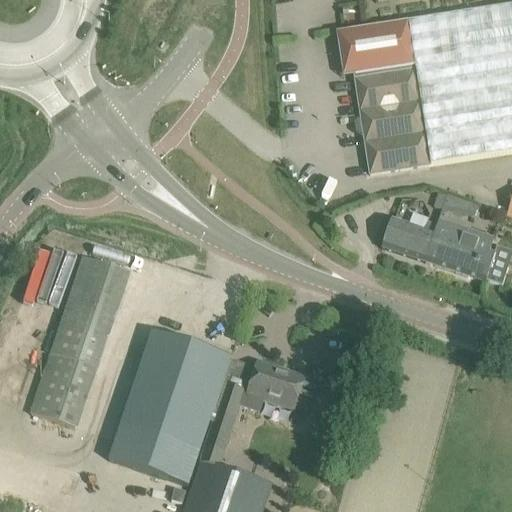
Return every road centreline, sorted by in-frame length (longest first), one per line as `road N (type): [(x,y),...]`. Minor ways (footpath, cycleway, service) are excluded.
road 1 (tertiary): [(511,347),(224,238),(154,189),(98,134)]
road 2 (unclassified): [(0,234),(42,180),(98,134)]
